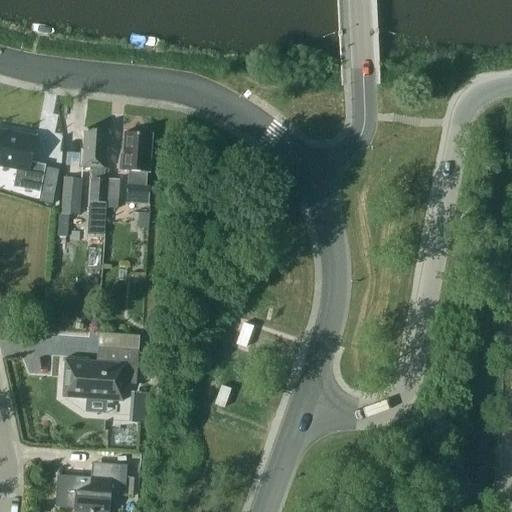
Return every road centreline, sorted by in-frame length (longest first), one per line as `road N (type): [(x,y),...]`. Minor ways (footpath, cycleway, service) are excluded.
road 1 (tertiary): [(305,406),(374,415),(401,399),(460,124),(481,93),(511,87)]
road 2 (unclassified): [(0,63),(194,94),(274,134),(319,182)]
road 3 (unclassified): [(305,406),(336,284),(319,182)]
road 4 (unclassified): [(319,182),(354,137),(363,103),(359,0)]
